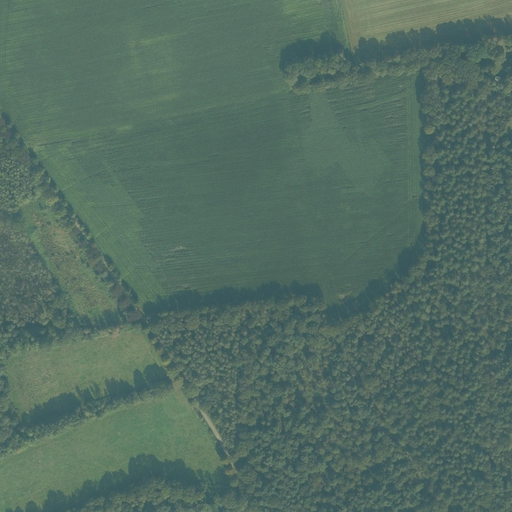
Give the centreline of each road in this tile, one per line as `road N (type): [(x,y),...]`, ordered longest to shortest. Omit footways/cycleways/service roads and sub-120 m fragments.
road 1 (unclassified): [(247,511),(203,409),(0,114)]
road 2 (track): [(480,511),(491,115),(498,94)]
road 3 (track): [(389,428),(336,341),(274,303),(147,322)]
road 4 (track): [(511,104),(427,58),(296,76)]
road 5 (track): [(274,303),(247,427),(254,471)]
road 6 (track): [(236,476),(389,428)]
